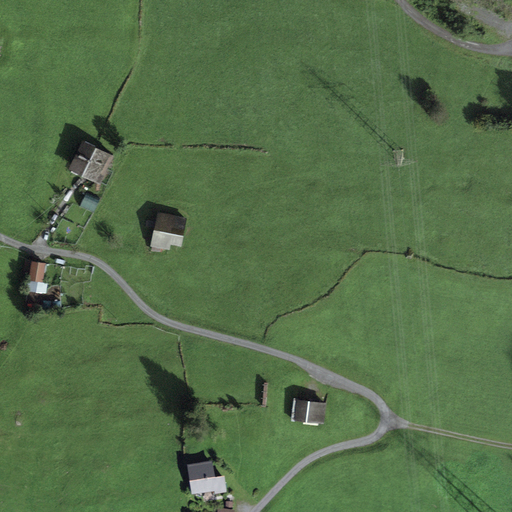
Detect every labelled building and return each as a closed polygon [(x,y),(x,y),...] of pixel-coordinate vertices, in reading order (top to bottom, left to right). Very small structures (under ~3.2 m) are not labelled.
[(83,172),(96,146),(85,141),(83,146),(80,144),(76,153),(79,154),(72,167),(83,172)] [(101,181),(113,155),(96,146),(83,172),(101,181)] [(168,248),(169,242),(179,244),(184,217),(160,213),(153,245),(168,248)] [(30,274),(29,278),(42,281),(45,264),(25,260),(23,273),(30,274)] [(298,401),(295,419),(323,422),(326,404),(298,401)] [(214,489),(215,494),(226,493),(223,478),(214,479),(211,464),(191,467),(195,492),(214,489)]
